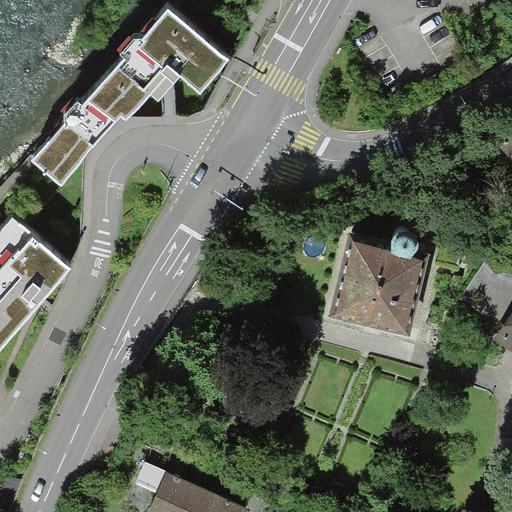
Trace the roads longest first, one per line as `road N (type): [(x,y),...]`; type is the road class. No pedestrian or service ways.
road 1 (residential): [(0,452),(87,291),(118,158),(147,144),(223,157)]
road 2 (secondary): [(223,157),(112,347),(40,511)]
road 3 (residential): [(223,157),(343,162),(424,138),(511,87)]
road 4 (secondary): [(313,0),(223,157)]
